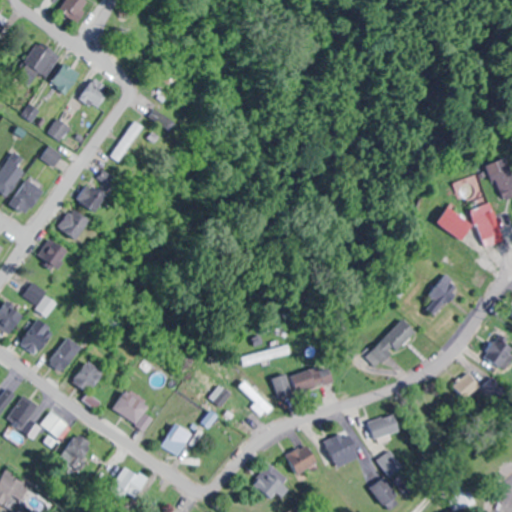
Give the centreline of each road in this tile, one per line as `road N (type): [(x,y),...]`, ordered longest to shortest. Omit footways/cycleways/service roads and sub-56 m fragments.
road 1 (residential): [(0,351),(163,471),(206,489),(272,430),(431,368),(462,338),(511,258)]
road 2 (residential): [(90,56),(119,78),(125,96),(0,278)]
road 3 (residential): [(91,39),(90,56),(15,0),(99,18),(91,39)]
